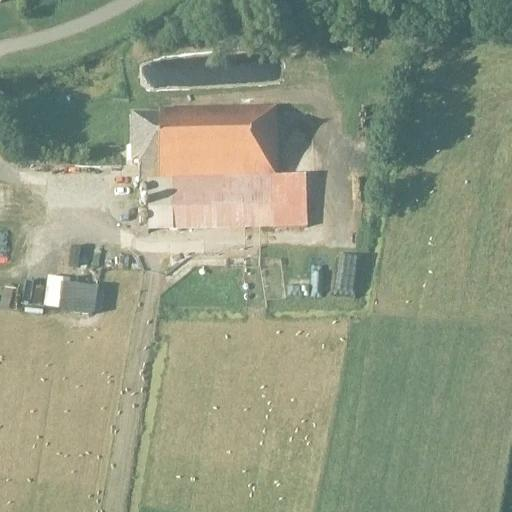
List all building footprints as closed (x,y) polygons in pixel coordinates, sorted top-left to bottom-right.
[(311,52),(359,53),(360,36),(338,35),(338,34),(312,33),(311,52)] [(160,111),(160,116),(129,116),(130,165),(137,165),(137,183),(145,183),(147,234),(271,230),(270,180),(276,180),(274,109),(160,111)] [(335,178),(329,179),(333,206),(321,207),(314,248),(315,257),(311,280),(313,295),(339,291),(347,245),(347,246),(354,208),(354,211),(357,193),(356,182),(335,178)] [(19,209),(20,185),(0,184),(0,207),(7,207),(7,208),(19,209)] [(0,228),(0,256),(23,257),(24,229),(0,228)] [(83,273),(81,245),(65,246),(67,274),(83,273)] [(264,298),(298,297),(297,268),(263,269),(264,298)] [(66,313),(89,316),(92,290),(69,287),(66,313)]
